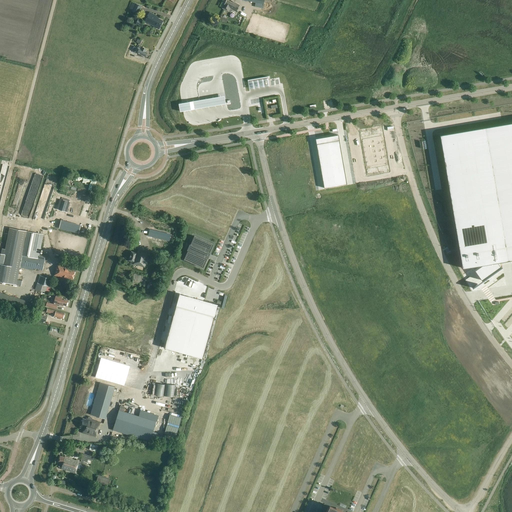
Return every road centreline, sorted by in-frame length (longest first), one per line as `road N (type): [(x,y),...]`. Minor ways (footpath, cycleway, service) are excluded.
road 1 (unclassified): [(394,108),(434,240),(511,364)]
road 2 (primary): [(40,437),(117,191)]
road 3 (unclassified): [(277,213),(256,220),(227,285),(178,274),(153,357)]
road 4 (unclassified): [(369,405),(328,339),(277,213)]
road 5 (unclassified): [(257,131),(394,108)]
